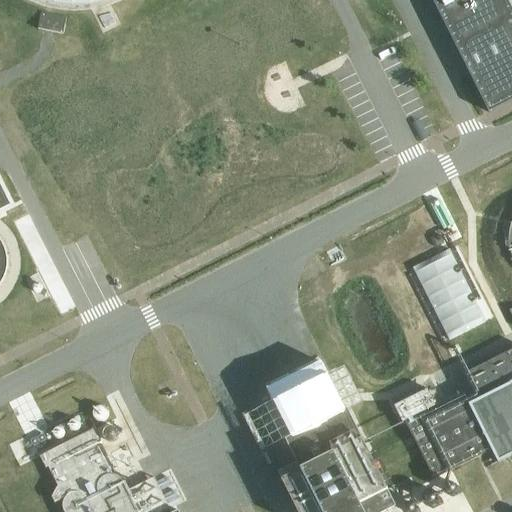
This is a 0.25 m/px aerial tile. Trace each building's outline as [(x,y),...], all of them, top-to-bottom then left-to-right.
[(511,0),(432,0),(489,111),(511,99),(511,0)] [(42,30),(55,32),(63,34),(66,17),(41,13),(38,29),(42,30)] [(0,209),(10,205),(0,184),(0,209)] [(451,401),(406,423),(434,479),(491,450),(498,463),(511,455),(511,350),(463,375),(476,400),(470,403),(466,394),(451,401)] [(319,362),(266,389),(290,437),(285,440),(300,470),(281,479),(297,511),(383,511),(396,506),(362,439),(347,408),(343,410),(319,362)] [(98,441),(92,430),(40,456),(46,468),(48,467),(58,486),(57,487),(52,497),(55,503),(65,498),(64,500),(63,503),(62,507),(63,510),(64,511),(137,511),(122,481),(120,478),(118,477),(116,476),(112,475),(96,443),(98,441)]
